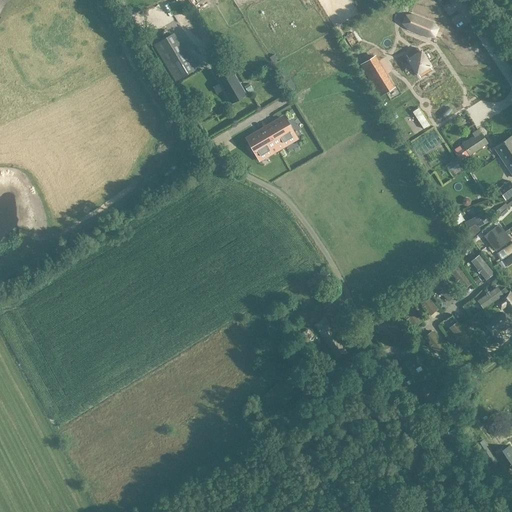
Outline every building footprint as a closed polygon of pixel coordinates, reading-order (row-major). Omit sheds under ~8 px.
[(418,10),(416,15),(421,23),(450,35),(460,32),(462,26),(457,16),(427,5),(418,10)] [(172,35),(154,45),(175,80),(192,70),(172,35)] [(418,49),(406,57),(419,77),(431,70),(418,49)] [(360,65),(379,95),(392,87),(373,57),(360,65)] [(246,95),(233,72),(218,81),(231,103),(246,95)] [(213,112),(219,108),(214,100),(208,104),(213,112)] [(284,118),(266,129),(278,149),(296,139),(284,118)] [(410,142),(414,148),(438,132),(434,126),(410,142)] [(260,160),(278,149),(266,129),(248,139),(260,160)] [(469,156),(469,155),(487,143),(478,129),(472,133),(474,136),(462,144),(462,145),(455,149),(462,160),(469,156)] [(511,135),(494,148),(511,174),(511,135)] [(455,158),(447,161),(450,169),(457,166),(455,158)] [(505,200),(511,195),(511,183),(510,180),(497,189),(505,200)] [(483,212),(464,222),(468,230),(464,232),(469,239),(480,230),(480,231),(485,228),(483,225),(488,222),(483,212)] [(484,235),(490,243),(497,237),(491,229),(484,235)] [(504,245),(497,237),(490,243),(496,251),(504,245)] [(502,259),(507,266),(511,262),(511,255),(511,254),(502,259)] [(478,256),(472,261),(486,279),(492,274),(478,256)] [(456,265),(450,270),(464,288),(470,283),(456,265)] [(311,291),(332,278),(326,269),(305,282),(311,291)] [(441,278),(435,284),(448,301),(455,295),(441,278)] [(496,288),(478,301),(483,308),(501,295),(496,288)] [(423,291),(416,297),(430,315),(436,309),(423,291)] [(505,304),(511,313),(511,294),(510,291),(496,301),(501,308),(505,304)] [(407,303),(400,308),(413,327),(420,322),(407,303)] [(299,304),(291,309),(295,317),(304,313),(299,304)] [(481,318),(484,324),(497,317),(494,310),(481,318)] [(286,315),(292,321),(296,317),(290,311),(286,315)] [(511,323),(511,322),(506,314),(487,327),(500,344),(507,339),(502,331),(511,323)] [(390,316),(383,321),(395,339),(402,335),(390,316)] [(314,325),(336,358),(346,352),(324,319),(314,325)] [(457,323),(450,328),(463,346),(470,341),(457,323)] [(432,331),(424,337),(438,356),(446,350),(432,331)] [(400,364),(409,377),(417,372),(415,367),(421,364),(416,355),(410,359),(409,358),(400,364)] [(461,364),(443,377),(449,384),(467,371),(461,364)] [(289,373),(258,401),(265,409),(296,381),(289,373)] [(416,391),(424,404),(433,399),(431,394),(437,391),(432,382),(426,386),(425,385),(416,391)] [(475,444),(489,465),(497,459),(503,469),(511,463),(511,448),(510,446),(494,456),(483,439),(475,444)]
